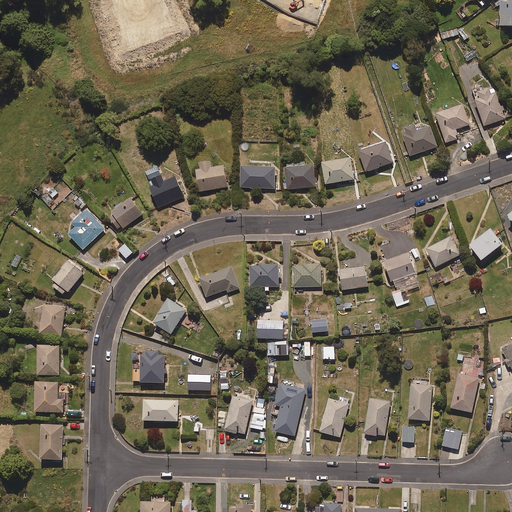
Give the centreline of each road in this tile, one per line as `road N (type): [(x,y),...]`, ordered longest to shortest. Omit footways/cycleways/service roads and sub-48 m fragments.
road 1 (residential): [(511,162),(329,220),(230,225),(158,253),(129,283),(107,327),(100,463)]
road 2 (residential): [(504,457),(466,473),(100,463)]
